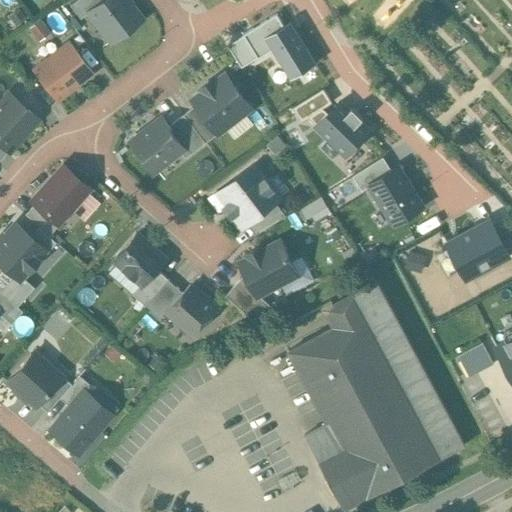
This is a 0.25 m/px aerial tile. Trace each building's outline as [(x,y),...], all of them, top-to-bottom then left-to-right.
[(88,12),(102,0),(76,0),(70,5),(80,17),(88,12)] [(102,0),(88,12),(110,41),(141,17),(127,0),(102,0)] [(277,13),(227,44),(241,67),(272,48),(290,78),(316,62),(290,20),(284,24),(277,13)] [(69,41),(33,68),(57,99),(93,72),(69,41)] [(204,91),(194,99),(197,104),(219,133),(253,109),(226,73),(217,81),(214,78),(200,88),(204,91)] [(328,86),(298,104),(304,118),(311,115),(352,157),(375,136),(362,125),(370,115),(361,106),(352,115),(342,104),(336,110),(330,103),(336,98),(328,86)] [(6,89),(0,95),(0,146),(4,149),(35,116),(6,89)] [(197,104),(185,114),(206,142),(219,133),(197,104)] [(186,157),(206,142),(185,114),(168,127),(183,147),(180,149),(186,157)] [(168,127),(161,118),(130,143),(151,172),(180,149),(183,147),(168,127)] [(381,154),(350,172),(357,185),(369,178),(393,221),(423,204),(398,160),(387,166),(381,154)] [(57,162),(26,196),(32,201),(53,220),(84,186),(57,162)] [(252,162),(209,191),(232,225),(243,218),(271,199),(275,197),(252,162)] [(311,220),(330,209),(322,194),(302,205),(311,220)] [(271,199),(243,218),(253,233),(281,215),(271,199)] [(53,220),(32,201),(22,212),(43,231),(53,220)] [(490,213),(443,242),(464,276),(511,248),(511,224),(501,231),(490,213)] [(16,222),(0,239),(0,256),(21,276),(46,249),(16,222)] [(107,257),(138,284),(154,267),(165,254),(133,226),(107,257)] [(261,246),(247,254),(249,258),(240,262),(246,273),(257,295),(258,294),(298,273),(281,240),(263,250),(261,246)] [(130,294),(145,306),(168,279),(154,267),(138,284),(130,294)] [(257,295),(246,273),(226,295),(253,319),(274,308),(258,294),(257,295)] [(168,279),(145,306),(160,319),(167,310),(183,292),(168,279)] [(385,299),(289,350),(327,421),(305,434),(332,486),(343,489),(345,488),(352,503),(353,504),(367,496),(368,497),(465,444),(377,280),(375,281),(385,299)] [(217,308),(190,285),(183,292),(167,310),(194,334),(217,308)] [(0,291),(0,313),(9,321),(20,309),(0,291)] [(511,325),(494,335),(511,368),(511,325)] [(480,340),(457,352),(467,371),(490,360),(480,340)] [(29,347),(2,380),(31,404),(36,398),(58,371),(29,347)] [(72,382),(58,371),(36,398),(50,409),(59,398),(72,382)] [(115,402),(80,373),(72,382),(59,398),(68,406),(56,421),(82,443),(115,402)]
